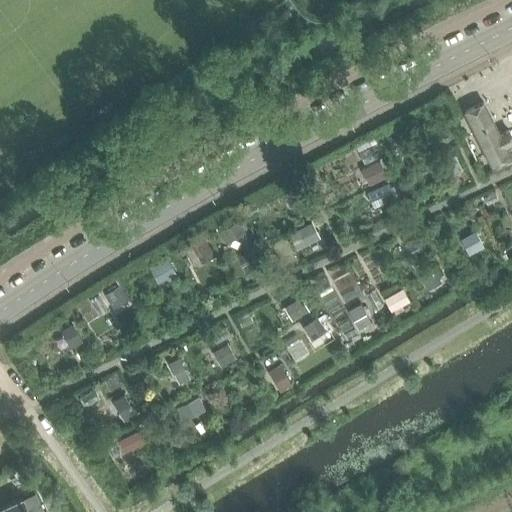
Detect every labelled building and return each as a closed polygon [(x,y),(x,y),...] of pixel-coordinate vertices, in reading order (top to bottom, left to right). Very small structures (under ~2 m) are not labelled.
[(483,102),(463,112),(491,168),(511,158),(483,102)] [(396,131),(381,139),(388,151),(402,143),(396,131)] [(454,153),(438,161),(445,176),(462,169),(454,153)] [(379,160),(366,166),(374,182),(387,176),(379,160)] [(388,182),(367,192),(370,199),(379,195),(383,203),(395,197),(388,182)] [(240,219),(219,230),(225,242),(246,232),(240,219)] [(311,221),(297,228),(305,244),(319,236),(311,221)] [(475,230),(461,237),(470,254),(484,246),(475,230)] [(204,234),(191,242),(202,262),(216,255),(204,234)] [(168,256),(149,266),(158,282),(177,272),(168,256)] [(433,268),(420,276),(428,290),(442,282),(439,277),(444,274),(441,268),(438,265),(433,268)] [(109,291),(104,293),(113,308),(128,298),(119,284),(116,286),(114,283),(107,288),(109,291)] [(402,287),(384,297),(391,310),(409,299),(402,287)] [(301,296),(284,306),(292,321),(309,310),(301,296)] [(361,303),(348,310),(358,329),(371,322),(361,303)] [(317,316),(302,326),(311,340),(326,330),(317,316)] [(72,323),(61,329),(71,347),(83,341),(72,323)] [(228,342),(213,351),(222,366),(237,357),(228,342)] [(180,357),(168,363),(179,383),(190,377),(180,357)] [(280,364),(267,370),(279,391),(291,384),(280,364)] [(124,394),(112,400),(124,422),(136,415),(124,394)] [(198,396),(177,406),(183,420),(205,409),(198,396)] [(131,433),(118,440),(125,452),(137,446),(131,433)] [(44,511),(34,492),(23,498),(23,496),(0,507),(0,511),(44,511)]
